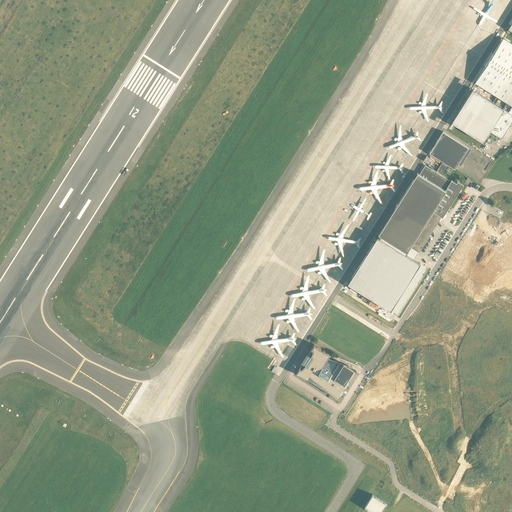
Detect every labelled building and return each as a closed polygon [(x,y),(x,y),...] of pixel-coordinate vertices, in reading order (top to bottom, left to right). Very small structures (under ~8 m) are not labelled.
[(511,43),(503,38),(475,83),(495,95),(497,96),(511,106),(511,105),(511,43)] [(451,121),(451,122),(483,142),(490,131),(501,138),(511,120),(511,105),(511,106),(497,96),(493,102),(472,89),(452,122),(451,121)] [(469,147),(443,131),(430,153),(455,169),(455,168),(458,164),(469,147)] [(442,163),(437,171),(439,173),(441,170),(443,172),(447,167),(442,163)] [(442,218),(461,187),(463,185),(457,181),(456,183),(451,180),(450,181),(436,172),(425,165),(419,174),(417,173),(378,234),(379,235),(406,252),(410,247),(419,253),(441,217),(442,218)] [(347,283),(398,315),(428,268),(414,259),(419,253),(410,247),(406,252),(379,235),(378,236),(347,283)] [(332,359),(331,359),(330,359),(331,356),(330,355),(330,354),(314,344),(296,372),(338,398),(355,371),(355,370),(348,367),(349,366),(346,364),(345,365),(334,361),(334,360),(333,359),(332,359)] [(364,507),(372,511),(380,511),(386,503),(372,494),(364,507)]
